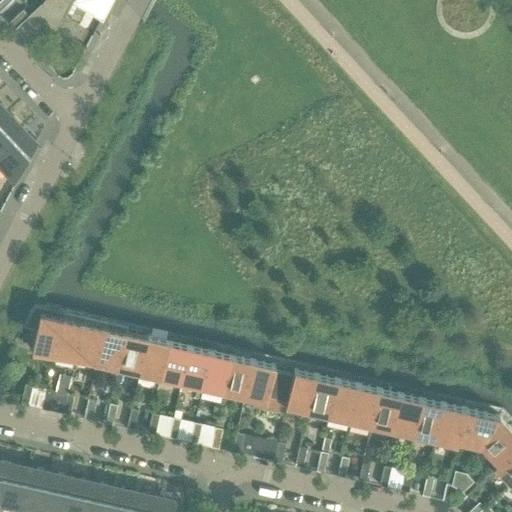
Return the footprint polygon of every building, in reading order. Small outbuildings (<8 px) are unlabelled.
[(0,0),(0,10),(10,0),(0,0)] [(99,12),(103,14),(110,0),(76,0),(98,12),(99,12)] [(14,28),(28,14),(23,8),(8,22),(9,22),(8,23),(14,28)] [(0,117),(0,147),(21,127),(7,111),(0,117)] [(21,127),(0,147),(0,162),(12,176),(20,162),(24,165),(35,145),(32,141),(33,140),(21,127)] [(31,348),(54,353),(64,309),(34,302),(22,325),(36,328),(31,348)] [(54,353),(75,358),(85,314),(64,309),(54,353)] [(75,358),(96,363),(106,319),(85,314),(75,358)] [(96,363),(118,368),(126,329),(128,324),(106,319),(96,363)] [(118,368),(139,373),(148,334),(126,329),(118,368)] [(139,373),(160,378),(169,339),(148,334),(139,373)] [(160,378),(181,382),(190,344),(169,339),(160,378)] [(181,382),(202,387),(211,349),(190,344),(181,382)] [(202,387),(224,392),(232,353),(211,349),(202,387)] [(224,392),(245,397),(253,358),(232,353),(224,392)] [(267,396),(277,398),(282,372),(273,370),(275,363),(253,358),(245,397),(266,402),(267,396)] [(285,406),(306,411),(315,372),(293,367),(292,374),(282,372),(277,398),(286,400),(285,406)] [(306,411),(328,416),(336,377),(315,372),(306,411)] [(328,416),(349,420),(358,382),(336,377),(328,416)] [(20,402),(27,404),(32,384),(25,382),(20,402)] [(349,420),(371,425),(379,387),(358,382),(349,420)] [(49,409),(53,389),(46,387),(41,407),(48,409),(48,408),(49,409)] [(371,425),(392,430),(401,392),(379,387),(371,425)] [(67,392),(62,412),(70,414),(74,394),(67,392)] [(392,430),(413,435),(422,397),(401,392),(392,430)] [(83,417),(92,418),(96,399),(88,397),(83,417)] [(413,435),(435,440),(443,401),(422,397),(413,435)] [(456,445),(457,441),(465,406),(443,401),(435,440),(456,445)] [(105,421),(112,423),(117,404),(110,402),(105,421)] [(457,441),(480,446),(499,414),(465,406),(457,441)] [(131,407),(126,426),(127,426),(127,427),(134,428),(138,408),(131,407)] [(152,412),(147,430),(147,431),(154,433),(154,432),(155,433),(159,413),(152,412)] [(480,446),(496,463),(511,449),(511,428),(499,414),(480,446)] [(168,436),(176,438),(180,418),(173,416),(168,436)] [(189,441),(197,442),(201,423),(194,421),(189,441)] [(210,445),(218,447),(222,428),(215,426),(210,445)] [(244,448),(271,457),(277,438),(250,430),(244,448)] [(236,431),(231,450),(232,450),(232,451),(239,452),(243,432),(236,431)] [(330,438),(324,437),(321,448),(328,449),(330,438)] [(278,440),(274,460),(280,462),(280,461),(281,461),(285,442),(278,440)] [(295,465),(302,466),(306,447),(299,445),(295,465)] [(494,466),(508,482),(511,478),(511,449),(496,463),(494,466)] [(316,469),(323,471),(328,451),(320,450),(316,469)] [(337,474),(344,476),(349,456),(341,455),(337,474)] [(3,501),(12,503),(21,464),(0,459),(0,464),(1,476),(0,475),(0,498),(3,499),(3,501)] [(362,459),(358,479),(359,479),(359,480),(365,481),(370,461),(362,459)] [(12,503),(34,508),(42,469),(21,464),(12,503)] [(379,484),(385,486),(385,485),(386,485),(391,466),(383,464),(379,484)] [(34,508),(51,511),(55,511),(64,474),(42,469),(34,508)] [(400,489),(408,490),(413,471),(404,469),(400,489)] [(451,484),(462,491),(473,480),(466,472),(454,469),(451,484)] [(55,511),(77,511),(85,479),(64,474),(55,511)] [(422,494),(429,495),(434,476),(426,474),(422,494)] [(77,511),(100,511),(107,484),(85,479),(77,511)] [(100,511),(122,511),(128,488),(107,484),(100,511)] [(122,511),(145,511),(149,493),(128,488),(122,511)] [(149,493),(145,511),(175,511),(175,501),(171,500),(171,498),(149,493)] [(466,511),(477,511),(484,506),(479,501),(466,511)]
